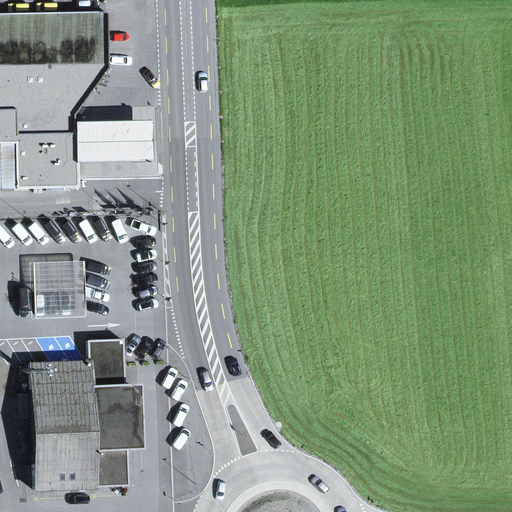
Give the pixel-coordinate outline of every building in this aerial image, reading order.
[(14,188),(74,187),(73,164),(72,122),(72,116),(106,69),(105,13),(0,14),(0,143),(13,143),(14,188)] [(73,164),(151,163),(150,120),(72,122),(73,164)] [(0,188),(14,188),(13,143),(0,143),(0,188)] [(33,319),(83,317),(81,262),(31,264),(33,319)] [(127,487),(125,450),(131,450),(129,385),(123,385),(121,340),(86,341),(87,363),(28,365),(33,490),(127,487)]
